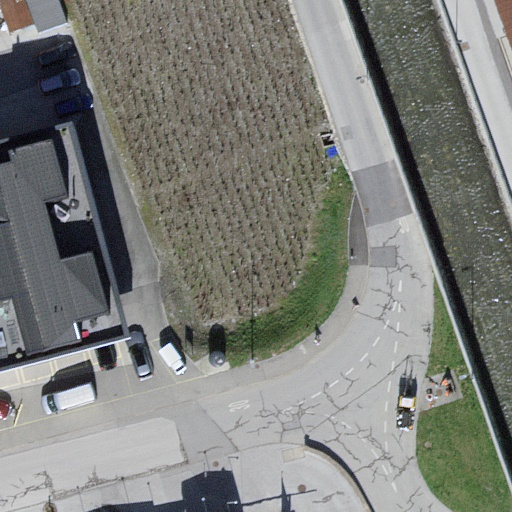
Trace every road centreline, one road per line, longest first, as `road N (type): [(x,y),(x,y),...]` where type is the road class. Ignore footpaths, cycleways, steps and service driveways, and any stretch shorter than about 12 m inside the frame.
road 1 (residential): [(361,395),(388,346),(401,287),(385,209),(312,0)]
road 2 (residential): [(0,485),(361,395)]
road 3 (residential): [(446,0),(511,176)]
road 4 (residential): [(361,395),(383,464),(413,511)]
